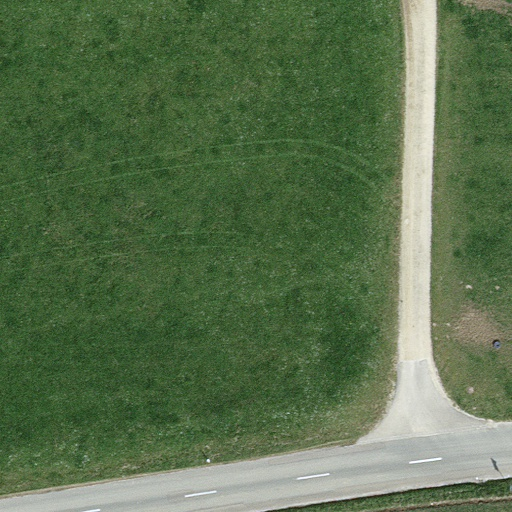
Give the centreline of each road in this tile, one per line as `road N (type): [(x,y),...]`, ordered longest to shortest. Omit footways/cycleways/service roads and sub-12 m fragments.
road 1 (track): [(421,0),(414,468)]
road 2 (tertiary): [(511,454),(136,511)]
